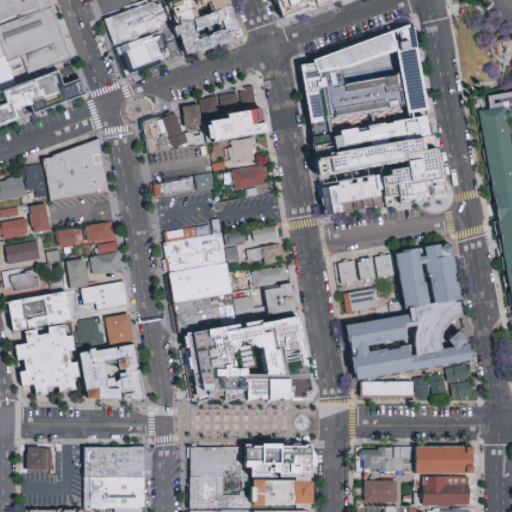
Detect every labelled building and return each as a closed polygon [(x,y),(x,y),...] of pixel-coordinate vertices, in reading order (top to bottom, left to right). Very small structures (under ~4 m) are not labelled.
[(48,0),(72,65),(41,76),(33,79),(24,55),(7,62),(5,55),(0,41),(0,0),(48,0)] [(272,0),(278,18),(338,0),(272,0)] [(133,41),(114,48),(104,21),(133,11),(149,5),(158,7),(167,28),(133,41)] [(174,28),(233,6),(244,36),(185,57),(174,28)] [(429,109),(408,113),(407,105),(311,123),(301,63),(314,62),(313,59),(410,23),(410,27),(415,27),(429,109)] [(118,49),(127,78),(185,57),(174,28),(118,49)] [(7,62),(16,86),(0,91),(0,56),(5,55),(7,62)] [(77,79),(46,90),(41,76),(33,79),(16,86),(0,91),(0,124),(83,95),(77,79)] [(238,87),(240,107),(255,105),(253,86),(238,87)] [(237,107),(235,93),(218,95),(220,108),(237,107)] [(202,119),(221,115),(217,94),(198,97),(202,119)] [(201,122),(186,124),(184,109),(184,104),(200,100),(201,109),(201,114),(202,121),(201,122)] [(511,295),(511,289),(506,258),(501,228),(490,167),(481,115),(504,112),(509,111),(511,129),(511,295)] [(172,147),(150,151),(145,122),(178,112),(190,141),(172,147)] [(311,136),(314,155),(426,135),(423,116),(311,136)] [(318,175),(394,162),(395,168),(377,171),(377,173),(382,204),(441,194),(437,167),(431,135),(426,135),(314,155),(318,175)] [(227,142),(230,163),(256,159),(253,138),(227,142)] [(81,198),(51,203),(45,171),(43,161),(80,147),(99,140),(105,170),(110,193),(81,198)] [(27,189),(34,188),(35,196),(46,195),(41,162),(23,165),(27,189)] [(230,171),(234,190),(266,184),(262,165),(230,171)] [(377,173),(334,180),(335,183),(319,186),(322,206),(323,211),(321,211),(322,216),(330,215),(330,214),(343,211),(343,213),(351,212),(350,210),(371,207),(372,208),(380,207),(379,204),(382,204),(377,173)] [(211,189),(210,174),(195,176),(196,191),(211,189)] [(0,200),(24,196),(20,176),(0,180),(0,200)] [(194,193),(151,200),(149,188),(191,180),(194,193)] [(31,232),(48,231),(46,204),(29,206),(31,232)] [(0,209),(0,224),(2,239),(25,236),(21,207),(0,209)] [(116,247),(110,221),(83,228),(87,246),(98,243),(100,251),(116,247)] [(278,238),(276,226),(246,232),(249,243),(278,238)] [(57,248),(75,245),(72,229),(55,231),(57,248)] [(203,269),(170,274),(165,244),(202,238),(224,234),(228,265),(203,269)] [(7,264),(39,258),(36,240),(3,246),(7,264)] [(394,253),(419,249),(421,256),(427,256),(426,247),(447,243),(454,248),(463,314),(453,317),(446,323),(441,335),(440,342),(441,350),(454,347),(449,340),(460,331),(468,341),(472,360),(357,381),(352,357),(358,355),(356,346),(352,346),(346,325),(406,315),(394,253)] [(263,264),(281,261),(278,244),(244,250),(247,262),(262,260),(263,264)] [(59,267),(56,251),(45,253),(48,268),(59,267)] [(89,257),(92,275),(120,270),(117,252),(89,257)] [(359,281),(393,276),(390,255),(356,261),(359,281)] [(88,285),(82,258),(64,262),(70,289),(88,285)] [(336,264),(339,285),(355,282),(352,261),(336,264)] [(210,299),(203,301),(177,306),(174,292),(171,275),(203,270),(228,265),(232,291),(233,294),(210,299)] [(287,280),(285,265),(251,269),(253,284),(287,280)] [(38,287),(34,267),(2,273),(4,284),(11,283),(12,292),(38,287)] [(134,306),(99,312),(95,292),(94,289),(129,283),(131,292),(134,306)] [(378,308),(374,288),(340,295),(344,315),(378,308)] [(21,333),(13,335),(7,304),(21,301),(67,293),(73,323),(65,325),(21,333)] [(217,329),(182,334),(177,306),(203,301),(210,299),(217,329)] [(104,317),(107,344),(132,341),(129,314),(104,317)] [(187,396),(188,396),(310,398),(294,314),(217,329),(182,334),(187,396)] [(106,347),(101,317),(76,321),(81,351),(106,347)] [(65,325),(66,337),(73,337),(76,352),(70,352),(70,353),(73,364),(79,364),(82,379),(76,380),(77,391),(59,394),(57,388),(47,390),(49,397),(37,398),(36,396),(23,399),(22,395),(19,374),(22,373),(27,372),(25,362),(22,363),(19,363),(16,354),(15,349),(22,347),(29,346),(27,334),(65,325)] [(89,398),(145,399),(135,344),(80,353),(89,398)] [(451,400),(471,395),(464,366),(444,370),(451,400)] [(431,389),(445,387),(443,373),(429,375),(431,389)] [(427,397),(425,378),(415,378),(416,398),(427,397)] [(442,380),(429,381),(431,397),(443,396),(442,380)] [(360,382),(360,397),(411,397),(411,382),(360,382)] [(471,446),(413,446),(413,474),(471,474),(471,446)] [(309,447),(242,448),(243,474),(309,473),(309,447)] [(27,448),(27,472),(62,472),(62,448),(27,448)] [(243,478),(205,479),(191,479),(191,449),(242,448),(243,474),(243,478)] [(409,471),(409,448),(359,448),(359,471),(409,471)] [(144,478),(86,479),(85,475),(85,449),(144,449),(146,449),(146,475),(146,478),(144,478)] [(468,477),(419,478),(419,506),(468,505),(468,477)] [(146,478),(146,510),(144,510),(85,509),(86,479),(144,478),(146,478)] [(191,479),(205,479),(243,478),(243,496),(221,496),(221,510),(191,509),(191,479)] [(296,480),(296,478),(310,478),(310,481),(313,481),(313,504),(311,504),(311,508),(297,508),(297,505),(265,505),(266,507),(253,507),(253,503),(252,503),(252,487),(253,487),(253,479),(266,479),(266,481),(296,480)] [(394,481),(362,481),(362,503),(394,503),(394,481)]
